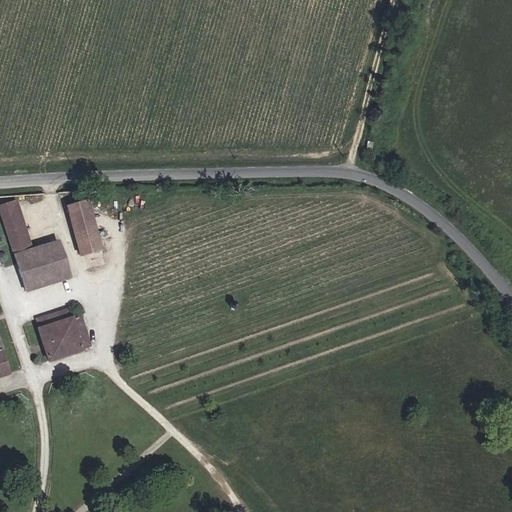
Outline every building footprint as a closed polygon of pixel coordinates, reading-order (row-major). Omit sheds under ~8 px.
[(0,206),(17,252),(29,247),(12,199),(0,202),(0,206)] [(90,199),(67,205),(81,257),(105,250),(90,199)] [(30,287),(70,273),(57,236),(29,247),(17,252),(30,287)] [(71,308),(38,318),(51,362),(96,347),(84,313),(74,316),(71,308)] [(0,374),(12,371),(0,336),(0,374)]
